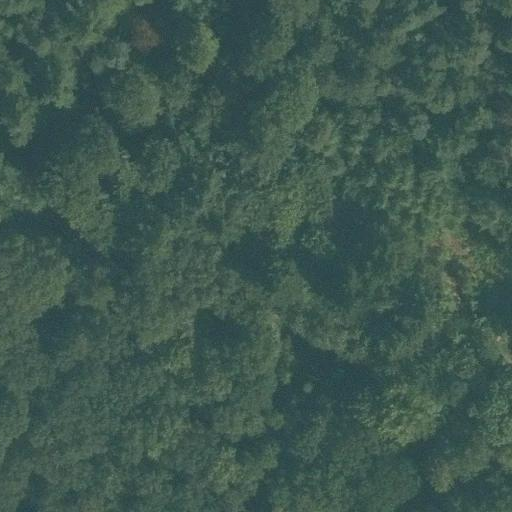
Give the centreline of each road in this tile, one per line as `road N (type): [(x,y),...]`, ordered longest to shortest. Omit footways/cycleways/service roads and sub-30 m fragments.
road 1 (track): [(0,198),(511,400)]
road 2 (track): [(244,0),(511,302)]
